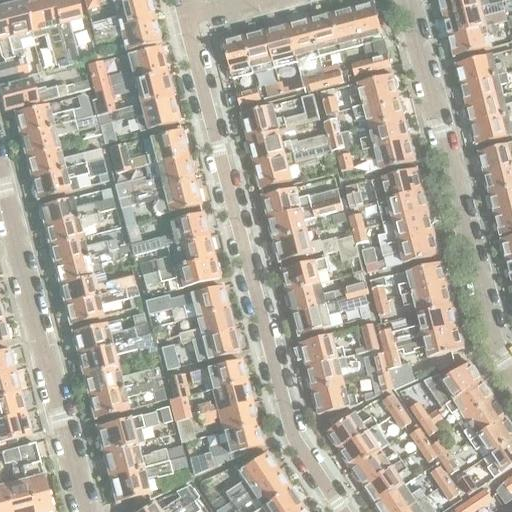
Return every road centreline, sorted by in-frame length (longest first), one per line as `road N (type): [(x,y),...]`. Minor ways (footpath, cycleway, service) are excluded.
road 1 (residential): [(341,511),(297,445),(187,18)]
road 2 (residential): [(407,0),(492,341),(511,370)]
road 3 (residential): [(0,196),(85,511)]
